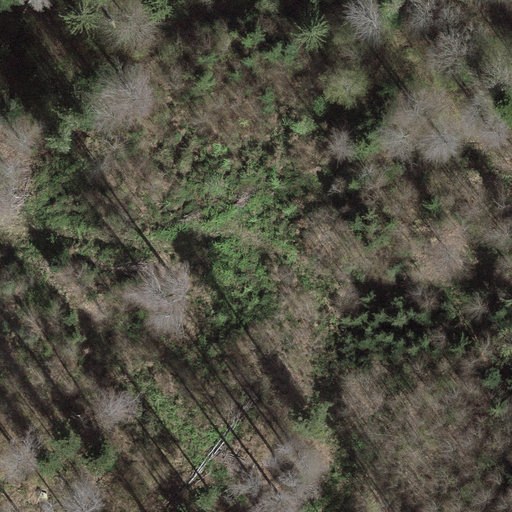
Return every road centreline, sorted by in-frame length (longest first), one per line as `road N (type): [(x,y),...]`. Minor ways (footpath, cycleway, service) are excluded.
road 1 (track): [(0,232),(189,237),(233,230)]
road 2 (track): [(329,511),(344,481),(327,367)]
